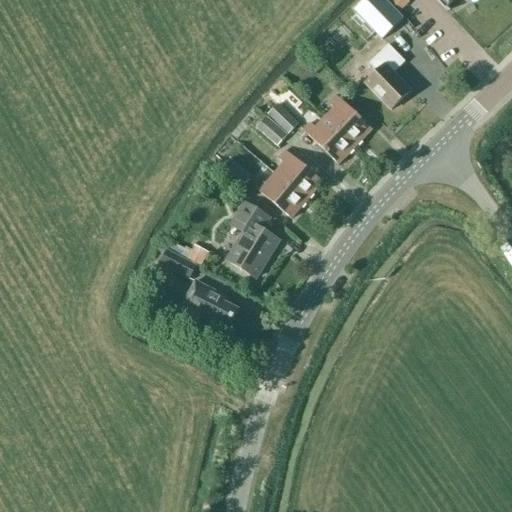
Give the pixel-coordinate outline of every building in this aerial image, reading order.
[(385,14),(370,0),(362,0),(352,10),(371,28),(385,14)] [(436,0),(445,11),(447,10),(445,8),(453,0),(436,0)] [(377,73),(369,81),(365,85),(390,111),(410,92),(393,74),(404,63),(388,46),(369,64),(377,73)] [(333,110),(324,119),(354,148),(371,131),(335,97),(328,105),(333,110)] [(298,124),(277,104),(267,115),(287,135),(298,124)] [(286,136),(265,118),(255,129),(276,147),(286,136)] [(338,166),(354,148),(324,119),(314,129),(309,124),(302,132),(338,166)] [(274,175),(306,202),(322,184),(284,152),(277,160),(283,164),(274,175)] [(249,181),(228,163),(218,174),(240,192),(249,181)] [(306,202),(274,175),(265,185),(260,181),(253,188),(291,220),(306,202)] [(244,205),(236,218),(230,228),(243,235),(227,262),(255,280),(278,242),(261,232),(268,220),(244,205)] [(170,245),(166,252),(160,265),(188,279),(195,267),(199,269),(207,253),(194,246),(191,251),(185,248),(184,250),(177,246),(176,248),(170,245)] [(228,329),(237,311),(222,304),(225,299),(195,283),(180,310),(211,326),(213,321),(228,329)]
